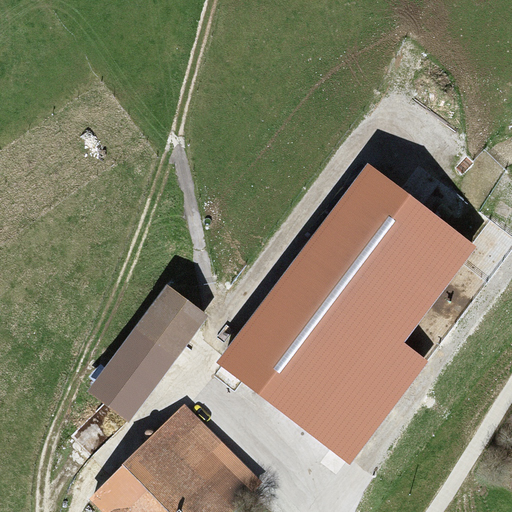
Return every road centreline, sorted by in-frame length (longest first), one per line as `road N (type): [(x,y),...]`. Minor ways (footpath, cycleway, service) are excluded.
road 1 (track): [(185,107),(56,435),(43,511)]
road 2 (track): [(191,392),(209,280),(183,123),(214,0)]
road 3 (unclassified): [(432,511),(511,388)]
